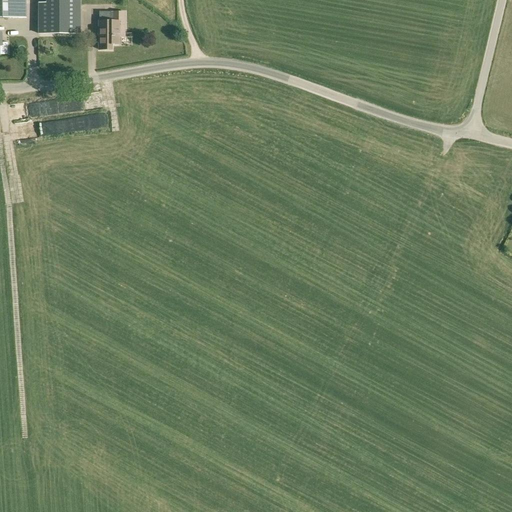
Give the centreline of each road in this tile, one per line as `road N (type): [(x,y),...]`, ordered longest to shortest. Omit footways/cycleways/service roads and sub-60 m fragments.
road 1 (unclassified): [(0,87),(235,63),(471,135)]
road 2 (unclassified): [(471,135),(503,0)]
